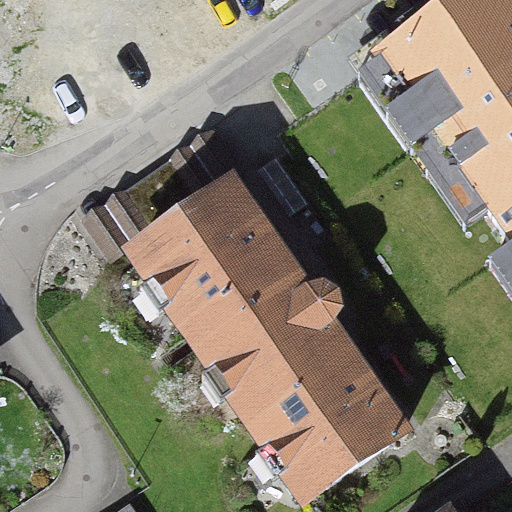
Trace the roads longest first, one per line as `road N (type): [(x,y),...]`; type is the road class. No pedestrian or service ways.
road 1 (residential): [(333,0),(0,226)]
road 2 (residential): [(0,306),(76,417),(92,462),(69,497),(47,511)]
